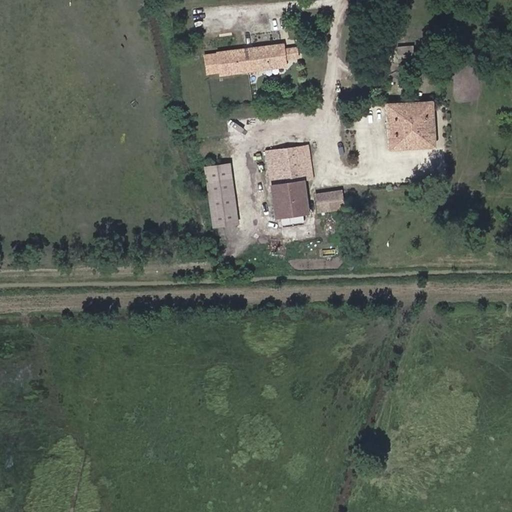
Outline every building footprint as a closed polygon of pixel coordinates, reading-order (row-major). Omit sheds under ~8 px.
[(258,71),(288,67),(287,58),(298,57),(297,48),(285,50),(284,42),(256,46),(258,71)] [(240,48),(243,72),(258,71),(256,46),(240,48)] [(221,70),(222,75),(243,72),(240,48),(219,50),(219,51),(207,53),(209,71),(221,70)] [(431,101),(385,105),(388,151),(434,148),(431,101)] [(269,186),(273,217),(306,212),(297,147),(274,150),(279,185),(269,186)] [(213,229),(241,225),(233,163),(206,166),(213,229)] [(358,176),(369,175),(369,167),(358,168),(358,176)] [(275,222),(267,224),(269,233),(277,231),(275,222)]
